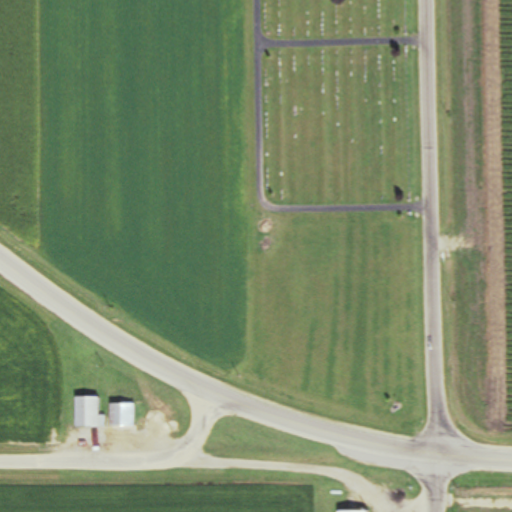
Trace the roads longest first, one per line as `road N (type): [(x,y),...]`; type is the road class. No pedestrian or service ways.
road 1 (residential): [(442,511),(429,0)]
road 2 (secondary): [(442,456),(243,404),(140,355),(0,259)]
road 3 (residential): [(442,456),(0,463)]
